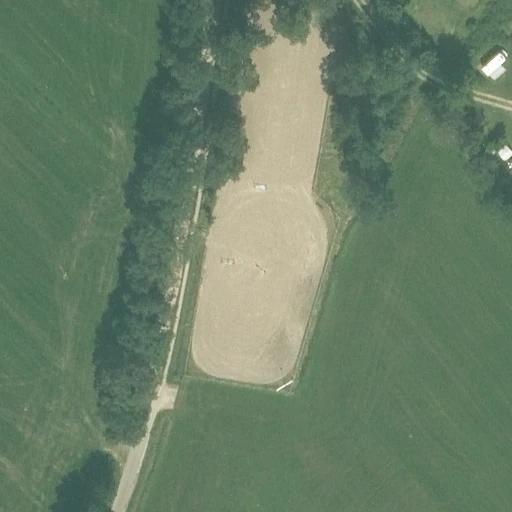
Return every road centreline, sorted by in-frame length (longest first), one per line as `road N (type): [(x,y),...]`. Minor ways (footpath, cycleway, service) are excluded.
road 1 (track): [(156,389),(221,0)]
road 2 (unclassified): [(119,511),(156,389)]
